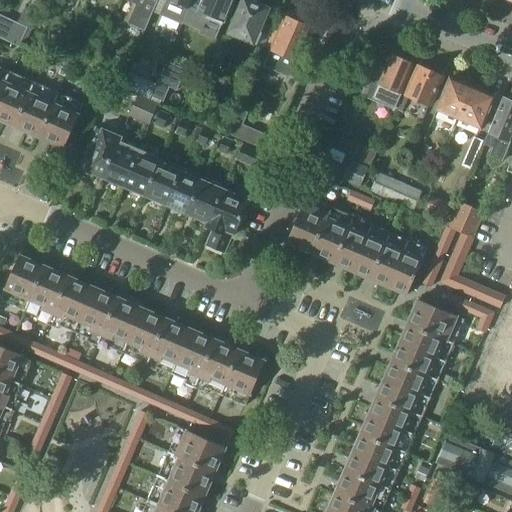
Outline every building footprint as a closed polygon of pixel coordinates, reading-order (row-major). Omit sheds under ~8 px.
[(153,12),(157,0),(123,0),(136,5),(128,23),(144,31),(153,12)] [(168,0),(174,2),(172,8),(186,14),(191,0),(168,0)] [(204,0),(197,16),(221,26),(231,0),(204,0)] [(243,0),(230,32),(245,38),(242,46),(254,51),(257,44),(258,45),(263,33),(259,32),(269,8),(248,0),(243,0)] [(0,39),(19,49),(28,29),(0,15),(0,39)] [(286,16),(266,63),(291,74),(312,27),(300,22),(300,18),(293,15),(290,18),(287,17),(286,16)] [(378,84),(402,94),(415,63),(391,53),(385,69),(378,84)] [(152,98),(163,103),(168,90),(174,92),(183,70),(166,63),(152,98)] [(407,96),(429,106),(442,74),(420,65),(407,96)] [(0,120),(64,149),(84,103),(0,66),(0,120)] [(129,73),(123,88),(150,99),(156,84),(129,73)] [(450,79),(437,110),(459,119),(472,87),(450,79)] [(107,84),(96,109),(108,115),(119,90),(107,84)] [(482,128),(494,97),(472,87),(459,119),(482,128)] [(140,97),(138,96),(129,118),(149,126),(158,104),(151,102),(140,97)] [(483,145),(494,149),(491,156),(504,161),(511,141),(510,140),(511,134),(511,101),(503,98),(489,133),(488,133),(483,145)] [(248,113),(238,108),(227,134),(264,150),(270,136),(243,125),(248,113)] [(160,110),(154,125),(163,129),(170,114),(160,110)] [(182,120),(175,134),(184,138),(191,123),(182,120)] [(81,168),(102,177),(103,177),(119,141),(120,139),(98,129),(81,168)] [(202,129),(197,143),(205,146),(211,133),(202,129)] [(225,138),(218,152),(227,156),(233,142),(225,138)] [(103,177),(102,177),(125,187),(141,151),(119,141),(103,177)] [(261,154),(242,146),(236,158),(256,167),(261,154)] [(358,146),(352,161),(369,169),(375,153),(358,146)] [(146,196),(162,160),(141,151),(125,187),(146,196)] [(167,205),(183,169),(162,160),(146,196),(167,205)] [(343,179),(361,186),(368,169),(350,162),(343,179)] [(188,214),(203,178),(183,169),(167,205),(188,214)] [(392,203),(401,183),(378,173),(369,194),(392,203)] [(224,187),(203,178),(188,214),(208,223),(222,192),(224,187)] [(401,183),(392,203),(413,212),(422,191),(401,183)] [(351,191),(347,199),(359,204),(363,196),(351,191)] [(205,229),(213,232),(209,242),(225,249),(232,233),(237,235),(250,204),(222,192),(208,223),(205,229)] [(363,196),(359,204),(372,209),(375,201),(363,196)] [(458,202),(448,226),(456,230),(462,232),(474,237),(484,213),(458,202)] [(311,254),(326,219),(328,215),(304,204),(287,243),(311,254)] [(326,219),(311,254),(333,263),(354,216),(331,206),(328,215),(326,219)] [(354,216),(333,263),(370,279),(391,232),(354,216)] [(447,226),(422,284),(431,288),(456,230),(448,226),(447,226)] [(391,232),(370,279),(397,291),(407,296),(422,261),(428,248),(391,232)] [(462,232),(441,282),(502,308),(508,296),(478,283),(459,275),(470,250),(475,238),(474,237),(462,232)] [(1,300),(26,310),(45,267),(20,256),(1,300)] [(60,325),(75,332),(94,288),(45,267),(26,310),(39,316),(37,320),(59,329),(60,325)] [(94,288),(75,332),(89,338),(87,342),(107,351),(109,347),(124,353),(143,310),(94,288)] [(449,292),(445,301),(482,317),(478,327),(487,331),(495,311),(449,292)] [(418,301),(405,332),(451,352),(464,321),(418,301)] [(192,331),(143,310),(124,353),(138,359),(136,363),(156,372),(158,368),(173,374),(192,331)] [(2,328),(0,332),(0,339),(10,343),(14,333),(2,328)] [(206,389),(222,396),(240,352),(192,331),(173,374),(186,380),(184,384),(205,393),(206,389)] [(405,332),(392,363),(437,383),(451,352),(405,332)] [(14,333),(10,343),(22,349),(26,339),(14,333)] [(22,349),(34,354),(38,344),(26,339),(22,349)] [(46,359),(51,349),(38,344),(34,354),(46,359)] [(33,361),(0,347),(0,376),(22,386),(33,361)] [(59,364),(63,354),(51,349),(46,359),(59,364)] [(240,352),(222,396),(246,406),(265,363),(240,352)] [(75,360),(63,354),(59,364),(71,370),(75,360)] [(87,365),(75,360),(71,370),(83,375),(87,365)] [(392,363),(378,394),(424,414),(437,383),(392,363)] [(95,380),(100,370),(87,365),(83,375),(95,380)] [(95,380),(108,385),(112,375),(100,370),(95,380)] [(71,377),(61,373),(56,385),(66,390),(71,377)] [(112,375),(108,385),(120,391),(124,381),(112,375)] [(0,435),(1,436),(8,419),(12,421),(20,401),(16,400),(22,386),(0,376),(0,435)] [(132,396),(136,386),(124,381),(120,391),(132,396)] [(50,398),(60,402),(66,390),(56,385),(50,398)] [(149,391),(136,386),(132,396),(144,401),(149,391)] [(161,396),(149,391),(144,401),(157,406),(161,396)] [(378,394),(365,425),(411,445),(424,414),(378,394)] [(173,402),(161,396),(157,406),(169,412),(173,402)] [(50,398),(45,410),(55,414),(60,402),(50,398)] [(173,402),(169,412),(181,417),(185,407),(173,402)] [(193,422),(198,412),(185,407),(181,417),(193,422)] [(55,414),(45,410),(40,422),(50,426),(55,414)] [(135,423),(145,427),(150,416),(140,411),(135,423)] [(206,427),(210,417),(198,412),(193,422),(206,427)] [(222,423),(210,417),(206,427),(218,433),(222,423)] [(40,422),(35,434),(45,438),(50,426),(40,422)] [(140,439),(145,427),(135,423),(130,435),(140,439)] [(222,423),(218,433),(230,438),(234,428),(222,423)] [(508,428),(498,449),(511,454),(511,428),(499,423),(499,424),(508,428)] [(365,425),(352,456),(397,476),(411,445),(365,425)] [(216,474),(227,450),(179,429),(169,454),(180,459),(216,474)] [(45,438),(35,434),(29,446),(39,451),(45,438)] [(511,461),(494,454),(495,454),(483,449),(448,434),(436,462),(437,462),(472,477),(483,482),(484,482),(511,493),(511,461)] [(125,447),(135,451),(140,439),(130,435),(125,447)] [(24,459),(34,463),(39,451),(29,446),(24,459)] [(129,464),(135,451),(125,447),(120,459),(129,464)] [(207,494),(216,474),(180,459),(169,454),(160,473),(207,494)] [(352,456),(338,487),(384,507),(397,476),(352,456)] [(19,471),(29,475),(34,463),(24,459),(19,471)] [(120,459),(114,472),(124,476),(129,464),(120,459)] [(23,487),(29,475),(19,471),(14,483),(23,487)] [(109,484),(119,488),(124,476),(114,472),(109,484)] [(160,473),(150,496),(187,511),(199,511),(207,494),(160,473)] [(434,478),(428,490),(442,496),(447,483),(434,478)] [(8,495),(18,500),(23,487),(14,483),(8,495)] [(104,496),(114,500),(119,488),(109,484),(104,496)] [(412,485),(407,496),(416,500),(421,488),(412,485)] [(338,487),(327,511),(381,511),(384,507),(338,487)] [(428,490),(423,503),(436,508),(442,496),(428,490)] [(13,511),(18,500),(8,495),(3,508),(13,511)] [(108,511),(114,500),(104,496),(98,508),(106,511),(108,511)] [(187,511),(150,496),(143,511),(187,511)] [(407,496),(402,508),(410,511),(411,511),(416,500),(407,496)]
